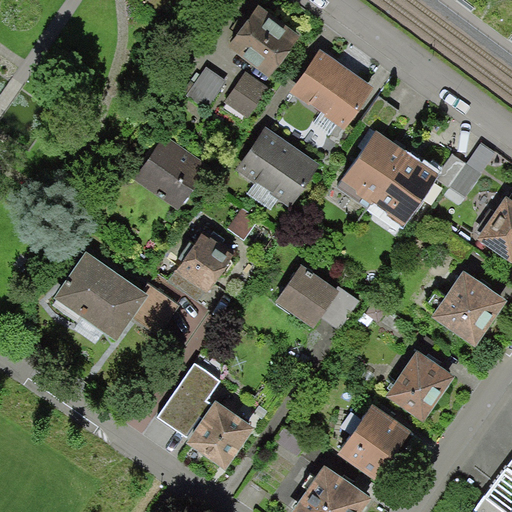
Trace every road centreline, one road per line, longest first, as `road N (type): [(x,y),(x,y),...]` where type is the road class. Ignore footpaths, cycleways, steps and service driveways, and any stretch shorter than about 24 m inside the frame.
road 1 (residential): [(0,348),(246,511)]
road 2 (residential): [(334,0),(511,128)]
road 3 (residential): [(405,511),(511,355)]
